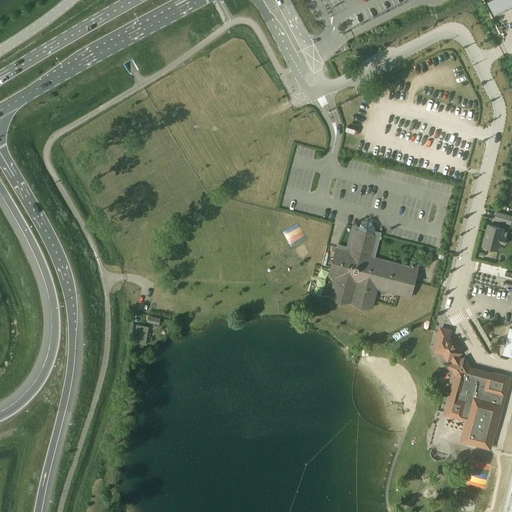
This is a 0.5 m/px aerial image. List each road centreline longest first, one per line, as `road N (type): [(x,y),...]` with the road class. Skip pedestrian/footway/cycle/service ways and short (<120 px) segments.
road 1 (motorway): [(38,511),(72,359),(72,302),(61,262),(0,154)]
road 2 (unclassified): [(456,319),(451,310),(498,106),(459,33),(445,31),(397,54)]
road 3 (motorway): [(0,188),(55,313),(41,380),(0,416)]
road 4 (primary): [(0,110),(202,0)]
road 5 (primary): [(136,0),(0,79)]
